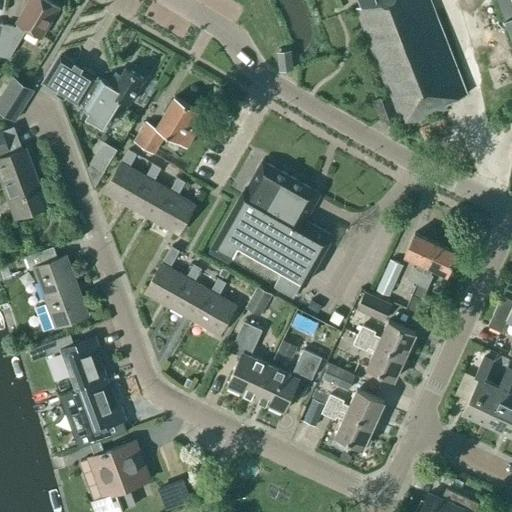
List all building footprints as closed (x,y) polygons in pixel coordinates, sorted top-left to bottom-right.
[(47,0),(30,0),(17,23),(18,23),(15,27),(3,24),(3,25),(0,35),(0,55),(9,58),(27,29),(41,37),(59,7),(47,0)] [(373,99),(382,121),(397,115),(401,126),(448,107),(446,102),(466,94),(429,0),(358,0),(361,6),(355,9),(388,93),(373,99)] [(511,0),(498,0),(505,18),(511,36),(511,0)] [(278,49),(280,70),(293,68),(290,48),(278,49)] [(86,117),(103,127),(116,107),(114,106),(118,99),(128,105),(144,79),(125,67),(119,78),(114,76),(105,89),(93,83),(95,79),(94,74),(63,55),(58,57),(44,79),(45,85),(76,103),(81,102),(83,107),(89,111),(86,117)] [(13,77),(0,98),(0,111),(15,121),(33,90),(13,77)] [(137,143),(153,153),(165,134),(187,147),(196,131),(188,126),(198,111),(175,97),(156,128),(149,123),(137,143)] [(0,131),(0,177),(15,218),(44,208),(30,172),(34,170),(25,148),(10,153),(2,131),(0,131)] [(90,156),(105,165),(119,143),(103,134),(90,156)] [(121,162),(104,192),(129,206),(146,176),(129,167),(136,154),(129,150),(121,162)] [(106,167),(93,159),(88,168),(95,187),(106,167)] [(283,270),(274,286),(293,297),(302,281),(306,283),(325,249),(323,248),(331,234),(313,224),(312,225),(303,220),(307,213),(300,208),(311,189),(262,160),(239,201),(237,200),(219,234),(220,234),(210,252),(229,262),(238,245),(283,270)] [(153,163),(146,176),(129,206),(153,220),(170,190),(153,180),(161,168),(153,163)] [(185,182),(177,177),(170,190),(153,220),(178,234),(195,204),(178,194),(185,182)] [(408,279),(417,283),(436,243),(414,233),(404,255),(419,262),(416,269),(413,267),(408,279)] [(457,253),(436,243),(417,283),(426,287),(432,276),(429,275),(432,268),(447,275),(457,253)] [(30,270),(35,268),(48,303),(35,308),(44,331),(87,315),(65,255),(58,258),(53,246),(25,256),(30,270)] [(145,292),(169,306),(186,276),(169,267),(179,250),(171,246),(162,263),(162,262),(145,292)] [(403,265),(390,258),(375,290),(389,296),(403,265)] [(193,264),(186,276),(169,306),(194,320),(210,290),(194,281),(201,268),(193,264)] [(225,282),(218,278),(210,290),(194,320),(219,334),(236,305),(218,295),(225,282)] [(272,294),(256,286),(245,307),(260,315),(272,294)] [(391,304),(364,291),(355,308),(383,322),(391,304)] [(413,295),(408,308),(420,314),(426,301),(421,299),(413,295)] [(511,299),(502,295),(488,325),(501,332),(507,320),(511,322),(511,347),(509,354),(511,355),(511,299)] [(343,316),(335,311),(330,320),(338,325),(343,316)] [(362,325),(357,335),(405,356),(416,333),(388,320),(380,337),(374,334),(375,331),(362,325)] [(227,386),(255,399),(271,365),(250,355),(262,330),(244,321),(234,342),(245,348),(227,386)] [(70,333),(41,344),(46,355),(61,349),(76,390),(107,379),(97,351),(100,350),(95,337),(74,345),(70,333)] [(367,367),(394,380),(405,356),(357,335),(353,344),(367,350),(368,347),(374,350),(367,367)] [(285,336),(280,345),(293,353),(299,343),(285,336)] [(303,349),(291,375),(271,365),(255,399),(283,412),(301,374),(312,379),(322,357),(303,349)] [(503,388),(498,386),(484,380),(493,362),(483,357),(474,376),(479,378),(462,414),(486,425),(503,388)] [(351,375),(328,364),(323,376),(345,386),(351,375)] [(511,380),(511,370),(507,368),(498,386),(503,388),(486,425),(509,436),(511,429),(511,392),(507,391),(511,380)] [(107,379),(60,396),(79,447),(125,430),(121,420),(125,418),(120,405),(117,406),(107,379)] [(344,399),(331,393),(326,403),(373,425),(384,401),(357,389),(349,406),(342,403),(344,399)] [(373,425),(326,403),(325,404),(313,398),(303,421),(315,426),(321,412),(335,418),(336,416),(343,419),(335,435),(363,448),(373,425)] [(149,480),(134,440),(89,457),(104,497),(93,501),(96,511),(114,511),(134,505),(128,488),(149,480)] [(343,451),(339,460),(348,464),(352,457),(346,452),(343,451)] [(170,482),(157,487),(166,510),(179,505),(170,482)] [(428,494),(419,511),(474,511),(479,503),(447,488),(441,500),(428,494)]
